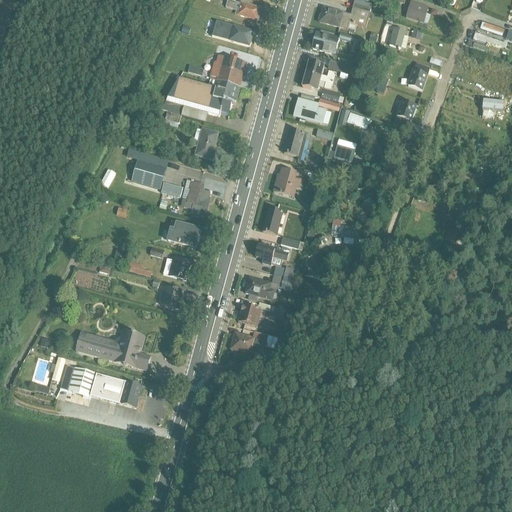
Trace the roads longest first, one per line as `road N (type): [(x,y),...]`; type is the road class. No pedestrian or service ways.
road 1 (residential): [(511,28),(481,18),(464,30),(344,363)]
road 2 (primary): [(194,370),(294,0)]
road 3 (track): [(0,398),(176,440)]
road 4 (residential): [(194,370),(344,363)]
road 5 (primary): [(156,511),(194,370)]
